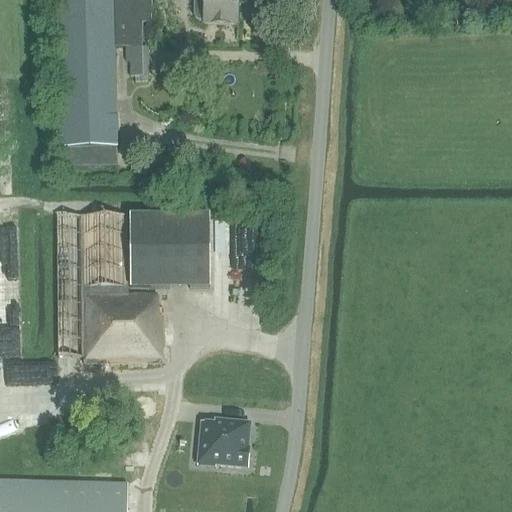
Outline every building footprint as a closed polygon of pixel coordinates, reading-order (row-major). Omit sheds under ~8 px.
[(56,0),(61,170),(116,169),(114,52),(112,0),(56,0)] [(151,0),(112,0),(114,52),(125,52),(125,64),(130,64),(131,79),(135,79),(135,85),(147,85),(147,79),(148,79),(147,50),(143,50),(142,27),(151,27),(151,25),(150,17),(149,17),(149,9),(152,9),(151,0)] [(193,0),(194,0),(193,18),(196,22),(200,24),(202,24),(202,27),(239,28),(239,0),(193,0)] [(131,218),(131,290),(211,289),(211,217),(131,218)] [(83,360),(82,368),(162,367),(163,318),(159,318),(158,294),(129,295),(128,218),(57,219),(57,360),(83,360)] [(202,421),(199,455),(206,456),(217,457),(216,465),(249,468),(251,447),(249,447),(251,422),(215,419),(215,423),(202,421)] [(0,511),(127,511),(128,487),(0,483),(0,511)]
